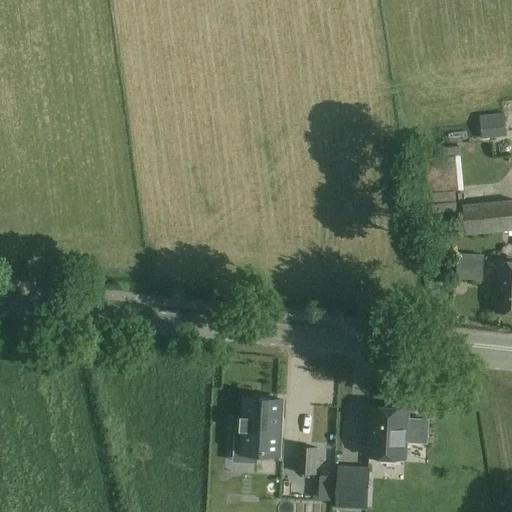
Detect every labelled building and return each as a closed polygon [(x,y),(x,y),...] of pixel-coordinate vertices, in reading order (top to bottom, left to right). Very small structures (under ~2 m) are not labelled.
[(479,116),(482,139),(507,136),(504,112),(479,116)] [(425,159),(427,191),(463,189),(460,156),(425,159)] [(511,200),(463,205),(466,234),(511,229),(511,200)] [(458,254),(457,278),(484,280),(485,255),(458,254)] [(491,296),(490,305),(496,305),(495,313),(511,313),(511,261),(498,261),(496,296),(491,296)] [(241,416),(240,430),(243,430),(242,447),(255,447),(255,453),(280,454),(283,400),(278,399),(260,398),(245,398),(244,416),(241,416)] [(368,458),(404,460),(407,411),(371,409),(368,458)] [(333,453),(348,455),(350,435),(335,433),(333,453)] [(316,474),(317,457),(317,447),(310,447),(296,446),(295,473),(316,474)] [(337,504),(366,506),(369,466),(339,464),(337,504)]
